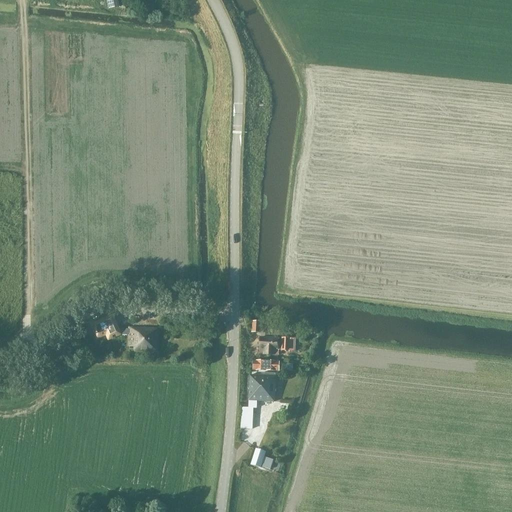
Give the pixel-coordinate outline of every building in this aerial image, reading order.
[(120,7),(118,0),(106,0),(108,9),(120,7)] [(115,316),(94,324),(99,338),(109,335),(111,340),(123,336),(115,316)] [(262,333),(263,322),(251,321),(251,333),(262,333)] [(158,352),(159,328),(129,327),(129,345),(135,345),(134,351),(158,352)] [(278,340),(278,339),(260,338),(259,354),(278,355),(278,350),(281,351),(295,352),(295,339),(281,338),(281,340),(278,340)] [(279,363),(279,362),(253,361),(253,370),(278,371),(282,371),(282,369),(283,369),(283,364),(282,364),(282,363),(279,363)] [(274,402),(275,377),(273,377),(273,374),(266,374),(266,377),(250,376),(249,401),(274,402)] [(269,466),(273,460),(264,457),(266,453),(255,450),(250,465),(261,468),(262,464),(269,466)]
